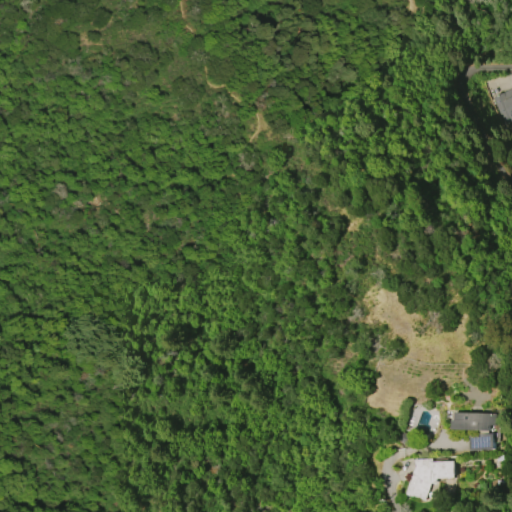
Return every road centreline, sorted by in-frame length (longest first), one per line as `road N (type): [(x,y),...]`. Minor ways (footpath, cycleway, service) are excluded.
road 1 (residential): [(498,173),(460,109),(457,84),(465,71),(511,68)]
road 2 (residential): [(404,511),(389,471),(394,457),(457,445)]
